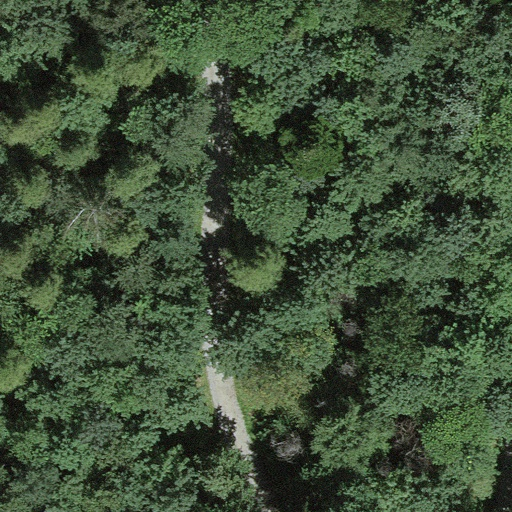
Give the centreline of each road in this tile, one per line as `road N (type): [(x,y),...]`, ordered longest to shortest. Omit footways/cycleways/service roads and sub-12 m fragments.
road 1 (track): [(279,511),(220,362),(209,71),(186,0)]
road 2 (track): [(490,511),(511,368)]
